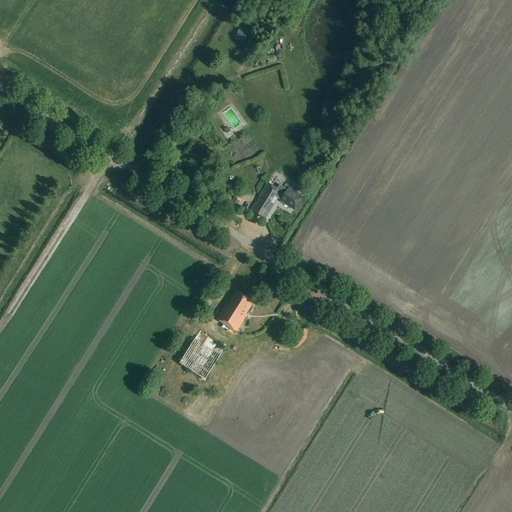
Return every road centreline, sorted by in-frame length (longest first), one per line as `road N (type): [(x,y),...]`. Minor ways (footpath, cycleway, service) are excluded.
road 1 (unclassified): [(511,408),(0,87)]
road 2 (track): [(108,155),(0,333)]
road 3 (track): [(215,0),(115,160)]
